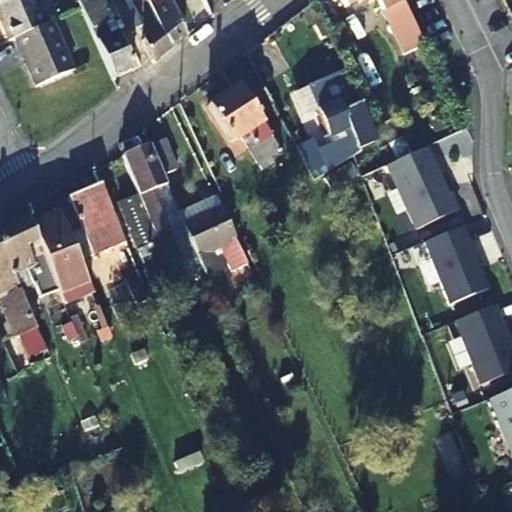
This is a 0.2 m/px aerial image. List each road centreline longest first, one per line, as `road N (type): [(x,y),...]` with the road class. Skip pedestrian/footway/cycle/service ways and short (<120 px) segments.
road 1 (residential): [(22,189),(274,0)]
road 2 (residential): [(459,0),(489,62),(497,185),(511,223)]
